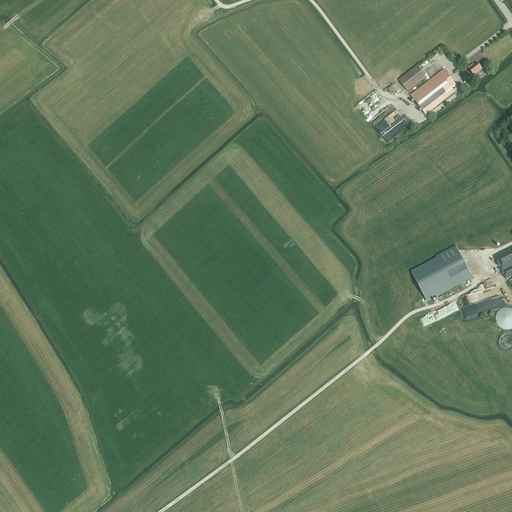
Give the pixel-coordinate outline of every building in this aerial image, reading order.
[(482,69),(477,63),(472,67),(471,66),(468,68),(474,75),(482,69)] [(426,78),(417,65),(398,80),(408,92),(426,78)] [(444,70),(411,96),(426,115),(455,92),(454,90),(457,87),(444,70)] [(378,122),(387,114),(383,110),(375,119),(378,122)] [(388,131),(382,136),(387,143),(394,138),(388,131)] [(431,260),(431,262),(412,272),(427,302),(473,278),(456,247),(431,260)] [(511,247),(494,257),(505,279),(511,275),(511,247)] [(391,290),(392,302),(400,301),(400,290),(391,290)] [(497,326),(502,329),(507,330),(511,328),(511,310),(510,309),(505,308),(499,310),(496,315),(495,320),(497,326)] [(501,347),(504,350),(509,351),(511,349),(511,335),(506,334),(502,336),(500,339),(499,343),(501,347)]
